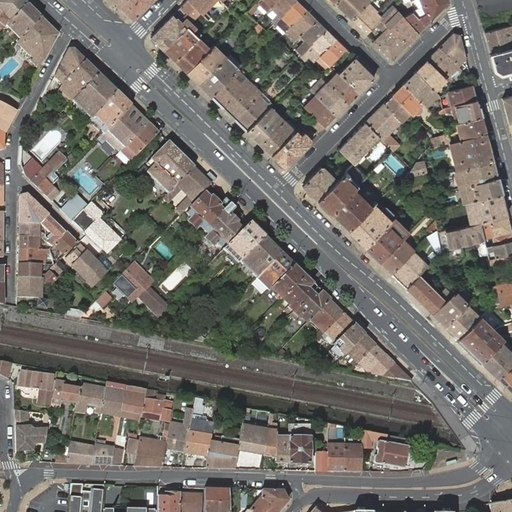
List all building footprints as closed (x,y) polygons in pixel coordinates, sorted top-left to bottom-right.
[(26,3),(23,0),(0,0),(0,30),(5,25),(26,3)] [(127,0),(120,8),(133,20),(152,0),(127,0)] [(187,20),(190,23),(200,12),(187,0),(186,0),(180,7),(187,14),(184,18),(187,20)] [(223,12),(228,8),(220,0),(187,0),(200,12),(203,15),(208,19),(212,16),(207,11),(214,4),(223,12)] [(248,10),(247,10),(251,14),(260,5),(266,11),(277,0),(258,0),(248,10)] [(272,20),(275,23),(297,1),(295,0),(277,0),(266,11),(268,13),(273,9),(278,15),(276,16),(272,20)] [(370,0),(339,0),(336,4),(351,20),(368,2),(371,0),(370,0)] [(403,17),(418,34),(430,21),(449,2),(448,0),(403,0),(404,3),(411,1),(412,0),(414,0),(418,8),(403,17)] [(275,23),(285,32),(287,30),(306,11),(297,1),(275,23)] [(368,2),(351,20),(366,34),(376,24),(380,19),(382,17),(377,12),(378,12),(368,2)] [(41,17),(26,3),(5,25),(19,39),(41,17)] [(394,6),(381,20),(406,45),(418,34),(403,17),(394,6)] [(273,9),(268,13),(273,18),(276,16),(278,15),(273,9)] [(291,39),(294,42),(298,38),(316,20),(306,11),(287,30),(294,37),(291,39)] [(151,37),(164,50),(190,23),(187,20),(183,24),(173,14),(151,37)] [(57,34),(41,17),(19,39),(16,42),(32,58),(30,61),(39,69),(57,34)] [(381,20),(380,19),(376,24),(378,26),(384,32),(374,42),(392,59),(406,45),(381,20)] [(297,49),(302,54),(302,53),(326,30),(316,20),(298,38),(303,43),(297,49)] [(164,50),(175,61),(195,40),(197,38),(189,30),(193,26),(190,23),(164,50)] [(502,28),(484,32),(490,54),(511,48),(511,26),(511,25),(502,28)] [(308,55),(314,61),(316,59),(336,40),(326,30),(302,53),(306,57),(308,55)] [(461,63),(466,59),(459,35),(453,33),(439,47),(462,70),(465,66),(461,63)] [(197,38),(195,40),(207,51),(210,48),(198,37),(197,38)] [(175,61),(187,72),(207,51),(195,40),(175,61)] [(328,67),(330,65),(346,49),(336,40),(316,59),(322,64),(326,69),(328,67)] [(187,72),(199,84),(226,57),(213,45),(210,48),(207,51),(187,72)] [(449,82),(462,70),(439,47),(426,60),(446,79),(449,82)] [(511,48),(490,54),(494,70),(500,73),(511,70),(511,48)] [(84,60),(73,49),(68,49),(54,76),(61,83),(84,60)] [(230,53),(226,57),(237,69),(242,64),(230,53)] [(199,84),(211,96),(237,70),(237,69),(226,57),(199,84)] [(354,58),(339,73),(339,74),(358,93),(374,77),(354,58)] [(97,73),(84,60),(61,83),(57,90),(70,102),(71,101),(97,73)] [(446,79),(426,60),(415,71),(434,91),(446,79)] [(211,96),(223,108),(249,81),(246,78),(241,83),(235,77),(240,73),(237,70),(211,96)] [(437,93),(434,91),(415,71),(403,84),(422,104),(425,106),(437,93)] [(116,91),(97,73),(71,101),(89,119),(116,91)] [(246,78),(240,73),(235,77),(241,83),(246,78)] [(358,93),(339,74),(331,82),(329,80),(326,83),(348,103),(358,93)] [(348,103),(326,83),(321,78),(313,86),(309,82),(306,86),(311,91),(336,115),(348,103)] [(223,108),(235,120),(259,95),(261,93),(249,81),(223,108)] [(403,84),(392,94),(410,112),(412,114),(414,112),(415,114),(419,114),(422,110),(422,107),(421,105),(422,104),(403,84)] [(476,99),(472,84),(456,89),(448,91),(452,106),(476,99)] [(130,105),(116,91),(89,119),(88,120),(102,134),(130,105)] [(324,126),(336,115),(311,91),(308,95),(312,98),(304,106),(312,114),(324,126)] [(261,93),(259,95),(235,120),(247,131),(271,107),(273,104),(261,93)] [(390,147),(393,150),(398,144),(388,134),(402,121),(410,112),(392,94),(365,122),(381,138),(387,144),(390,147)] [(511,95),(502,98),(508,123),(511,121),(511,95)] [(481,116),(476,99),(452,106),(445,107),(446,111),(450,110),(453,112),(456,123),(460,122),(481,116)] [(15,112),(0,102),(0,131),(4,133),(15,112)] [(148,123),(130,105),(102,134),(96,140),(100,145),(105,140),(118,153),(120,151),(148,123)] [(283,119),(287,116),(284,113),(281,116),(280,116),(278,119),(272,113),(275,111),(271,107),(247,131),(259,143),(283,119)] [(317,134),(324,126),(312,114),(304,121),(317,134)] [(485,133),(481,116),(460,122),(461,126),(464,127),(465,133),(459,134),(461,140),(485,133)] [(297,129),(294,126),(288,119),(286,121),(283,119),(259,143),(271,155),(297,129)] [(381,138),(365,122),(338,149),(353,165),(381,138)] [(461,126),(460,122),(456,123),(459,134),(465,133),(464,127),(461,126)] [(158,132),(148,123),(120,151),(129,161),(158,132)] [(311,140),(298,127),(297,129),(271,155),(283,167),(311,140)] [(493,160),(485,133),(461,140),(450,142),(449,143),(456,171),(493,160)] [(434,147),(449,143),(446,134),(431,138),(434,147)] [(193,166),(168,142),(147,164),(150,168),(147,172),(167,192),(193,166)] [(29,181),(41,168),(21,150),(20,166),(25,177),(29,181)] [(129,161),(120,151),(118,153),(116,155),(126,164),(129,161)] [(29,181),(43,194),(51,186),(43,178),(50,171),(62,159),(56,153),(41,168),(29,181)] [(67,159),(72,164),(76,160),(71,155),(67,159)] [(497,177),(493,160),(456,171),(454,171),(455,175),(454,177),(455,182),(457,184),(458,188),(497,177)] [(415,162),(411,169),(404,178),(404,179),(407,178),(425,172),(423,161),(415,162)] [(193,166),(167,192),(163,197),(167,201),(175,194),(180,189),(188,197),(183,202),(175,210),(180,214),(210,183),(193,166)] [(302,185),(317,200),(337,180),(334,177),(333,178),(330,181),(321,172),(324,169),(321,166),(302,185)] [(330,181),(333,178),(324,169),(321,172),(330,181)] [(43,178),(51,186),(58,178),(50,171),(43,178)] [(428,186),(427,178),(425,172),(407,178),(417,195),(428,186)] [(353,190),(358,186),(351,179),(344,173),(337,180),(317,200),(330,213),(353,190)] [(501,193),(497,177),(458,188),(463,203),(465,202),(501,193)] [(43,194),(49,200),(57,192),(51,186),(43,194)] [(180,189),(175,194),(183,202),(188,197),(180,189)] [(371,206),(353,190),(330,213),(347,230),(371,206)] [(506,215),(501,193),(465,202),(471,224),(480,222),(506,215)] [(39,223),(46,215),(25,194),(19,197),(18,224),(38,224),(39,223)] [(209,198),(205,194),(186,213),(190,218),(187,221),(196,229),(199,226),(203,229),(229,202),(225,197),(219,204),(211,197),(209,198)] [(72,222),(85,208),(86,207),(75,196),(60,211),(72,222)] [(86,207),(85,208),(96,219),(83,232),(108,255),(122,240),(99,219),(105,214),(91,201),(86,207)] [(376,201),(371,206),(347,230),(365,247),(390,220),(376,206),(378,204),(376,201)] [(234,207),(229,202),(203,229),(209,235),(205,239),(213,246),(216,242),(221,247),(243,224),(237,219),(235,222),(228,214),(234,207)] [(72,222),(83,232),(96,219),(85,208),(72,222)] [(50,245),(53,243),(64,232),(46,215),(39,223),(52,236),(47,240),(46,242),(50,245)] [(511,239),(511,237),(506,215),(480,222),(486,247),(490,246),(487,236),(492,235),(495,244),(511,239)] [(401,239),(408,233),(393,218),(390,220),(365,247),(379,262),(401,239)] [(264,236),(249,221),(234,239),(208,267),(211,270),(223,259),(221,257),(227,252),(238,263),(240,261),(264,236)] [(486,247),(480,222),(471,224),(455,228),(437,232),(440,246),(441,249),(448,247),(448,248),(479,240),(480,245),(478,248),(480,255),(487,254),(486,247)] [(18,224),(18,236),(37,237),(38,224),(18,224)] [(437,232),(437,229),(427,235),(438,247),(440,246),(437,232)] [(63,254),(75,243),(64,232),(53,243),(63,254)] [(18,236),(17,248),(37,249),(37,237),(18,236)] [(281,252),(264,236),(240,261),(257,277),(281,252)] [(379,262),(391,273),(413,250),(401,239),(379,262)] [(511,252),(511,239),(495,244),(490,246),(486,247),(487,254),(488,258),(496,256),(511,252)] [(47,249),(53,264),(63,254),(53,243),(50,245),(47,249)] [(39,264),(44,264),(44,249),(37,249),(17,248),(17,263),(39,264)] [(108,272),(87,250),(71,266),(92,287),(108,272)] [(391,273),(406,288),(418,275),(427,265),(413,250),(391,273)] [(293,265),(281,252),(257,277),(269,290),(273,286),(293,265)] [(511,263),(511,252),(496,256),(499,267),(511,263)] [(17,263),(16,277),(39,277),(39,264),(17,263)] [(153,282),(133,263),(117,280),(137,298),(141,294),(148,287),(153,282)] [(304,275),(293,265),(273,286),(279,292),(275,295),(279,299),(283,296),(304,275)] [(53,279),(46,271),(40,277),(39,277),(16,277),(16,297),(40,298),(40,290),(40,284),(46,284),(47,284),(53,279)] [(312,283),(304,275),(283,296),(290,304),(288,305),(293,311),(312,292),(307,288),(312,283)] [(406,288),(432,314),(445,301),(434,291),(418,275),(406,288)] [(137,298),(117,280),(112,285),(127,299),(126,300),(131,305),(137,298)] [(511,281),(492,286),(493,289),(492,290),(495,304),(496,303),(497,307),(506,304),(511,303),(511,281)] [(316,287),(312,283),(307,288),(312,292),(316,287)] [(141,294),(164,315),(170,307),(148,287),(141,294)] [(316,287),(312,292),(316,296),(321,292),(316,287)] [(468,303),(455,290),(445,301),(432,314),(445,326),(466,305),(468,303)] [(316,296),(312,292),(293,311),(299,316),(301,313),(308,320),(310,319),(329,299),(321,292),(316,296)] [(101,310),(112,299),(106,293),(95,304),(101,310)] [(343,313),(329,299),(310,319),(312,321),(315,318),(322,326),(319,328),(324,333),(343,313)] [(480,317),(466,305),(445,326),(458,339),(480,317)] [(90,316),(86,312),(79,319),(85,320),(90,316)] [(353,323),(343,313),(324,333),(321,336),(324,339),(327,336),(333,341),(329,344),(331,346),(353,323)] [(489,324),(480,317),(458,339),(481,361),(501,341),(504,339),(489,324)] [(315,318),(312,321),(319,328),(322,326),(315,318)] [(364,334),(353,323),(331,346),(342,356),(348,349),(364,334)] [(374,344),(364,334),(348,349),(359,360),(374,344)] [(327,336),(324,339),(329,344),(333,341),(327,336)] [(511,352),(501,341),(481,361),(498,378),(511,365),(511,352)] [(411,380),(374,344),(359,360),(373,374),(411,380)] [(359,360),(348,349),(342,356),(341,358),(352,368),(359,360)] [(0,375),(6,379),(7,379),(8,365),(6,364),(0,363),(0,375)] [(511,365),(498,378),(511,391),(511,365)] [(50,406),(51,400),(52,392),(49,392),(52,376),(20,371),(18,387),(38,390),(36,404),(50,406)] [(104,389),(105,383),(80,378),(79,385),(104,389)] [(58,383),(54,382),(52,392),(51,400),(64,402),(65,401),(76,403),(79,386),(67,385),(67,388),(57,387),(58,383)] [(120,412),(125,386),(105,383),(104,389),(101,407),(117,410),(116,416),(119,416),(120,412)] [(104,389),(79,385),(79,386),(76,403),(75,409),(85,411),(86,405),(96,406),(95,412),(100,413),(101,407),(104,389)] [(144,395),(145,390),(125,386),(120,412),(140,416),(140,412),(144,395)] [(157,395),(157,392),(145,390),(144,395),(140,412),(160,417),(159,422),(167,423),(170,402),(164,401),(165,396),(157,395)] [(184,453),(207,456),(210,442),(213,424),(205,422),(205,421),(205,418),(201,417),(203,406),(199,406),(200,400),(194,399),(192,411),(191,419),(184,453)] [(101,407),(100,413),(116,416),(117,410),(101,407)] [(164,449),(184,453),(191,419),(192,411),(186,410),(182,425),(169,423),(169,426),(166,442),(164,449)] [(35,444),(44,444),(45,438),(46,428),(34,428),(29,425),(28,412),(14,411),(15,452),(34,453),(33,448),(35,444)] [(140,416),(120,412),(119,416),(119,417),(119,418),(139,422),(139,418),(140,416)] [(139,418),(159,422),(160,417),(140,412),(140,416),(139,418)] [(237,450),(262,455),(267,421),(263,421),(263,424),(248,422),(249,415),(243,413),(239,439),(237,450)] [(267,421),(262,455),(276,457),(276,436),(276,424),(269,423),(271,413),(268,413),(267,421)] [(288,436),(288,463),(310,463),(310,424),(289,423),(288,436)] [(133,466),(161,467),(164,449),(166,442),(169,426),(164,425),(160,441),(139,437),(133,466)] [(361,445),(361,447),(371,447),(372,441),(377,442),(376,448),(378,450),(377,455),(375,457),(374,462),(376,464),(404,469),(408,447),(406,446),(406,441),(386,437),(386,435),(361,430),(361,445)] [(205,468),(234,468),(237,450),(239,439),(221,436),(220,437),(214,436),(213,442),(210,442),(207,456),(205,468)] [(276,457),(276,463),(288,463),(288,436),(276,436),(276,457)] [(129,439),(126,453),(133,454),(135,440),(129,439)] [(431,459),(434,443),(423,441),(421,457),(431,459)] [(65,464),(90,465),(93,448),(69,443),(65,464)] [(111,466),(113,453),(114,446),(105,445),(94,444),(93,448),(90,465),(108,466),(111,466)] [(326,470),(343,471),(343,445),(326,444),(326,452),(326,470)] [(343,471),(361,471),(361,447),(361,445),(343,445),(343,471)] [(315,470),(326,470),(326,452),(322,452),(321,455),(316,454),(315,470)] [(111,466),(119,466),(121,455),(113,453),(111,466)] [(100,511),(101,509),(104,484),(92,483),(92,488),(84,487),(85,483),(71,483),(67,511),(78,511),(79,511),(100,511)] [(228,511),(228,488),(205,487),(204,511),(228,511)] [(283,489),(261,489),(262,495),(279,510),(287,500),(283,489)] [(178,511),(178,493),(163,493),(163,497),(156,497),(155,511),(178,511)] [(180,511),(201,511),(202,493),(181,493),(180,511)] [(276,511),(279,510),(262,495),(250,509),(253,511),(276,511)] [(511,511),(511,498),(489,503),(490,511),(511,511)]
